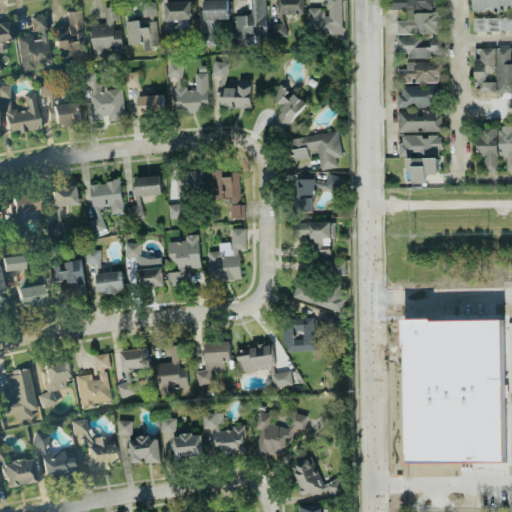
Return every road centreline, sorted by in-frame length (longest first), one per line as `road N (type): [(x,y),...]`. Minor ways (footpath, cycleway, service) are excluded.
road 1 (tertiary): [(371,511),(362,0)]
road 2 (residential): [(184,143),(245,142),(265,159),(269,271),(259,298),(242,309),(0,346)]
road 3 (residential): [(272,511),(267,496),(237,482),(32,511)]
road 4 (residential): [(184,143),(0,169)]
road 5 (residential): [(453,0),(460,179)]
